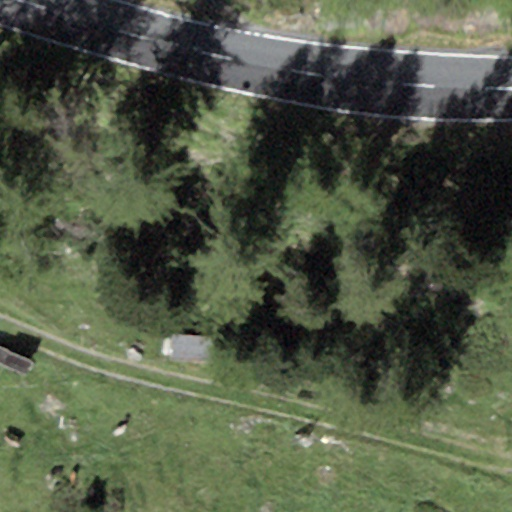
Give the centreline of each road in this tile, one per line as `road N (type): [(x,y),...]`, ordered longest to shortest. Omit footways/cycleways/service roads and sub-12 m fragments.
road 1 (track): [(0,325),(117,368),(511,462)]
road 2 (primary): [(511,87),(334,78),(242,62),(24,0)]
